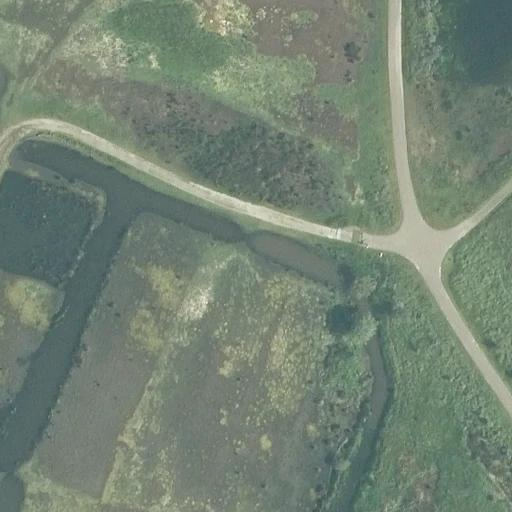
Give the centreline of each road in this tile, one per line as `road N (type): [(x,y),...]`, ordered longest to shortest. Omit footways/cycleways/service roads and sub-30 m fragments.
road 1 (track): [(417,244),(273,218),(56,126),(17,129)]
road 2 (track): [(417,244),(396,103),(394,0)]
road 3 (track): [(511,407),(459,328),(417,244)]
